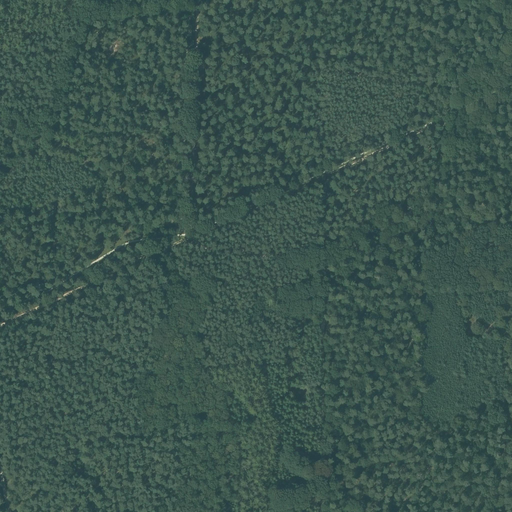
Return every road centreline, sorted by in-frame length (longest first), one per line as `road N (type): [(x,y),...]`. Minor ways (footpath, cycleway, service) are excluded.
road 1 (track): [(0,326),(323,177)]
road 2 (track): [(188,232),(181,213),(187,0)]
road 3 (track): [(321,245),(322,478)]
road 4 (track): [(198,0),(188,232)]
road 5 (track): [(323,177),(511,88)]
road 6 (track): [(188,232),(210,250),(272,259),(321,245)]
